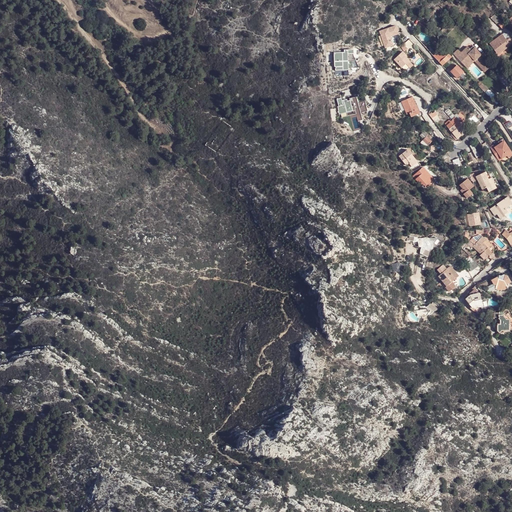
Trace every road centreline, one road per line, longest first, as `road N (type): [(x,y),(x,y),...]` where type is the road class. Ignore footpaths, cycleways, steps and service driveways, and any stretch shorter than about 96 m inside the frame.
road 1 (track): [(58,0),(157,132)]
road 2 (unknown): [(372,55),(386,77),(404,78),(429,95),(430,118),(457,150)]
road 3 (residential): [(511,253),(454,298),(424,290),(416,276)]
